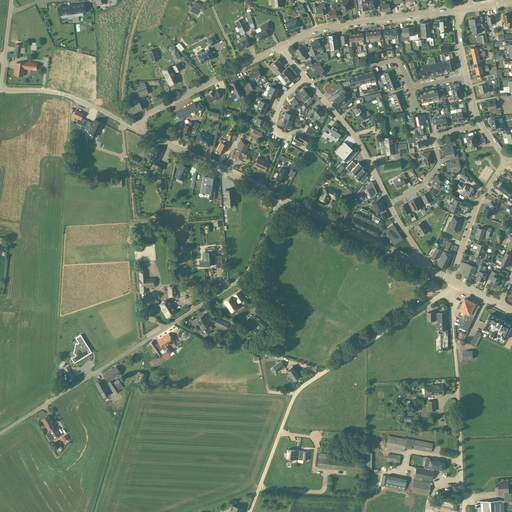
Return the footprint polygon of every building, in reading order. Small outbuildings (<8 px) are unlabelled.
[(193,6),(199,9),(202,3),(196,0),(193,6)] [(340,0),(341,3),(340,3),(342,12),(349,11),(348,6),(351,5),(350,0),(340,0)] [(363,11),(368,10),(366,0),(357,0),(359,9),(362,9),(363,11)] [(374,9),(374,7),(377,7),(376,0),(366,0),(368,10),(374,9)] [(389,4),(385,4),(385,0),(381,1),(382,5),(381,5),(382,12),(390,11),(389,4)] [(318,3),(319,6),(315,7),(316,17),(323,16),(323,12),(326,11),(324,2),(318,3)] [(306,13),(302,3),(296,6),(297,10),(298,9),(300,15),(306,13)] [(336,17),(336,13),(339,12),(337,3),(331,4),(332,11),(328,11),(329,18),(330,19),(332,19),(333,18),(336,17)] [(76,8),(71,8),(72,14),(72,17),(83,16),(82,13),(85,13),(84,4),(76,5),(76,8)] [(72,17),(72,14),(71,8),(66,9),(66,6),(58,7),(58,8),(56,8),(57,12),(58,12),(59,16),(61,15),(62,18),(72,17)] [(246,12),(251,28),(253,32),(255,30),(253,27),(254,26),(253,24),(256,22),(253,13),(252,14),(250,9),(247,10),(247,12),(246,12)] [(504,23),(505,27),(508,26),(508,28),(511,27),(511,25),(511,17),(510,17),(510,14),(507,14),(506,13),(504,14),(503,15),(504,23)] [(487,17),(488,24),(489,28),(496,27),(494,16),(493,16),(492,16),(491,16),(490,17),(487,17)] [(299,27),(300,26),(299,23),(298,24),(296,18),(289,21),(288,17),(283,19),(288,31),(299,27)] [(472,25),(473,33),(481,32),(479,18),(469,20),(470,26),(472,25)] [(439,33),(448,32),(447,21),(438,21),(439,33)] [(262,31),(257,33),(260,41),(264,39),(265,39),(269,37),(266,32),(272,29),(268,22),(259,27),(262,31)] [(436,44),(435,38),(431,39),(430,37),(429,23),(420,23),(421,37),(427,37),(427,41),(430,41),(430,45),(436,44)] [(403,36),(406,36),(407,43),(410,43),(410,44),(409,36),(408,28),(402,28),(403,36)] [(397,29),(391,30),(392,39),(392,43),(395,43),(395,44),(401,43),(401,39),(401,35),(398,35),(397,29)] [(385,38),(386,38),(386,44),(385,44),(386,51),(392,50),(392,44),(392,43),(392,41),(390,41),(390,39),(392,39),(391,30),(384,30),(385,38)] [(380,31),(373,32),(374,41),(381,40),(380,31)] [(366,33),(366,39),(367,42),(374,41),(373,32),(366,33)] [(361,43),(364,43),(363,33),(356,34),(356,42),(361,41),(361,43)] [(353,42),(356,42),(356,34),(348,35),(350,47),(353,46),(353,42)] [(213,35),(207,38),(211,46),(217,43),(213,35)] [(329,49),(335,49),(335,53),(339,52),(336,35),(327,36),(329,49)] [(238,40),(239,43),(236,44),(240,52),(251,46),(247,39),(244,40),(243,37),(238,40)] [(316,49),(321,47),(318,40),(310,43),(312,49),(309,50),(312,56),(318,54),(316,49)] [(181,52),(184,48),(179,42),(176,45),(181,52)] [(298,58),(300,57),(302,61),(309,57),(305,50),(304,51),(301,47),(296,50),(298,54),(296,55),(298,58)] [(472,52),(473,56),(479,54),(477,47),(471,48),(472,52)] [(156,49),(148,52),(151,60),(154,62),(157,61),(158,57),(156,49)] [(200,50),(197,52),(198,55),(197,55),(202,64),(214,58),(209,49),(202,53),(200,50)] [(499,51),(497,51),(494,52),(496,60),(503,59),(503,55),(499,56),(499,51)] [(481,62),(480,57),(486,56),(485,53),(482,53),(479,54),(473,56),(474,60),(473,60),(474,63),(481,62)] [(444,55),(443,55),(447,72),(448,71),(448,72),(455,70),(451,54),(448,55),(450,60),(446,61),(444,55)] [(447,72),(443,55),(441,56),(443,62),(438,63),(440,73),(447,72)] [(433,75),(440,73),(438,63),(435,64),(434,57),(430,58),(433,75)] [(427,76),(433,75),(430,58),(428,59),(429,65),(424,66),(427,76)] [(275,73),(275,74),(282,68),(280,66),(282,64),(278,59),(271,65),(273,68),(272,69),(274,72),(275,73)] [(23,76),(24,69),(36,70),(37,63),(23,61),(22,64),(16,63),(14,75),(23,76)] [(421,78),(427,76),(424,66),(421,67),(420,61),(417,61),(418,67),(417,67),(420,78),(421,78)] [(314,68),(315,70),(313,72),(317,78),(325,73),(322,67),(321,67),(320,66),(321,66),(320,62),(312,65),(311,65),(313,69),(314,68)] [(483,70),(481,62),(474,63),(475,67),(476,71),(483,70)] [(173,68),(172,69),(171,67),(163,71),(170,85),(178,81),(174,74),(182,69),(179,63),(172,66),(173,68)] [(414,80),(420,78),(417,67),(414,68),(413,63),(410,64),(414,80)] [(284,70),(282,68),(275,74),(277,76),(280,74),(283,79),(290,73),(286,68),(284,70)] [(262,77),(258,70),(249,74),(253,81),(262,77)] [(484,77),(483,70),(476,71),(477,75),(478,79),(484,77)] [(381,78),(382,81),(393,76),(391,71),(383,74),(385,77),(381,78)] [(293,82),(291,79),(294,77),(290,73),(283,79),(287,83),(285,84),(287,87),(293,82)] [(351,88),(356,87),(353,76),(348,77),(351,88)] [(387,82),(388,85),(396,82),(393,76),(382,81),(383,83),(387,82)] [(481,93),(486,92),(487,93),(491,92),(490,85),(492,84),(491,79),(488,80),(484,81),(485,84),(479,86),(481,93)] [(230,84),(233,92),(234,92),(231,94),(233,99),(237,97),(238,100),(244,97),(242,95),(244,94),(241,88),(240,89),(236,80),(230,84)] [(255,88),(251,80),(246,83),(250,90),(255,88)] [(333,96),(343,87),(338,82),(336,84),(333,81),(330,84),(329,83),(325,87),(325,88),(324,89),(328,93),(331,91),(332,92),(330,93),(333,96)] [(387,92),(390,91),(398,88),(396,82),(388,85),(389,88),(385,89),(387,92)] [(136,86),(140,97),(149,94),(145,83),(136,86)] [(268,86),(270,86),(268,92),(276,95),(278,90),(275,88),(276,86),(270,83),(268,86)] [(460,87),(453,89),(453,86),(450,87),(451,90),(452,95),(461,93),(460,87)] [(298,97),(304,104),(311,98),(303,89),(303,90),(303,89),(302,89),(300,91),(300,92),(299,93),(298,92),(296,94),(298,97)] [(343,89),(338,93),(341,96),(335,100),(340,105),(347,99),(345,95),(347,93),(343,89)] [(437,89),(431,90),(433,100),(439,99),(439,101),(442,100),(441,94),(438,95),(437,89)] [(206,96),(209,103),(220,98),(221,100),(223,99),(224,94),(222,91),(218,93),(217,91),(213,92),(209,94),(206,96)] [(385,100),(392,97),(394,100),(401,97),(399,91),(384,97),(385,100)] [(268,92),(266,96),(264,96),(263,98),(258,96),(258,97),(270,101),(271,99),(274,100),(276,95),(268,92)] [(380,92),(370,95),(371,101),(376,100),(377,102),(382,101),(380,92)] [(457,102),(456,100),(462,98),(461,93),(452,95),(449,96),(450,100),(453,100),(454,100),(454,103),(457,102)] [(298,97),(296,94),(293,96),(294,97),(289,101),(295,108),(300,104),(302,106),(304,104),(298,97)] [(259,101),(258,105),(255,104),(254,105),(266,109),(267,106),(268,106),(270,101),(258,97),(257,100),(259,101)] [(394,100),(395,103),(391,105),(392,107),(404,103),(401,97),(394,100)] [(142,109),(139,102),(137,98),(132,100),(135,104),(128,108),(131,114),(142,109)] [(482,102),(484,112),(497,110),(495,100),(482,102)] [(176,111),(178,115),(177,117),(176,118),(176,120),(178,122),(180,122),(181,122),(183,121),(183,119),(183,117),(190,113),(191,115),(192,116),(193,116),(194,115),(195,114),(195,113),(194,111),(198,109),(194,102),(176,111)] [(406,109),(404,103),(392,107),(393,110),(397,108),(398,112),(406,109)] [(356,115),(361,122),(366,118),(366,119),(371,115),(368,111),(364,115),(362,113),(363,111),(357,104),(351,109),(356,115)] [(255,111),(257,111),(256,114),(263,117),(265,112),(266,109),(254,105),(253,109),(256,110),(255,111)] [(313,121),(317,118),(317,119),(323,114),(318,108),(313,112),(311,109),(307,113),(313,121)] [(461,110),(461,112),(456,113),(458,123),(464,122),(463,117),(466,117),(464,109),(461,110)] [(73,116),(81,120),(84,114),(76,110),(73,116)] [(292,121),(293,116),(296,116),(297,113),(288,110),(287,113),(285,112),(283,118),(292,121)] [(451,112),(447,113),(449,119),(451,118),(453,124),(458,123),(456,113),(451,114),(451,112)] [(442,114),(443,118),(440,118),(442,128),(448,127),(446,119),(449,119),(447,113),(444,113),(445,114),(442,114)] [(262,119),(263,117),(256,114),(254,119),(256,120),(254,123),(263,127),(265,121),(264,121),(264,120),(262,119)] [(421,115),(415,116),(417,125),(420,125),(421,128),(426,127),(425,120),(422,121),(421,115)] [(413,126),(417,125),(415,116),(409,118),(410,123),(407,124),(409,130),(414,129),(413,126)] [(440,118),(437,119),(437,116),(434,116),(434,117),(431,118),(433,125),(435,125),(436,129),(442,128),(440,118)] [(292,126),(290,126),(292,121),(283,118),(282,123),(283,123),(282,126),(291,130),(292,126)] [(499,118),(495,119),(495,118),(489,119),(489,120),(490,123),(490,124),(491,124),(492,128),(497,127),(498,130),(504,129),(503,123),(500,124),(499,118)] [(88,134),(89,132),(97,136),(103,124),(95,119),(93,123),(85,119),(83,123),(81,126),(80,129),(88,134)] [(181,133),(182,133),(182,134),(184,135),(185,134),(187,136),(189,132),(189,133),(191,129),(195,131),(198,124),(194,122),(193,124),(189,122),(188,126),(185,125),(181,133)] [(314,130),(308,126),(305,132),(311,135),(314,130)] [(336,130),(333,127),(331,130),(325,126),(323,130),(325,132),(322,136),(326,138),(326,139),(328,140),(331,142),(332,140),(335,142),(340,135),(337,133),(335,131),(336,130)] [(253,129),(251,135),(260,139),(262,133),(253,129)] [(509,130),(502,131),(498,132),(499,134),(503,133),(504,138),(507,137),(509,143),(511,142),(511,133),(510,134),(509,130)] [(200,132),(196,140),(208,146),(212,138),(200,132)] [(465,134),(466,137),(467,143),(476,141),(475,136),(468,137),(468,133),(465,134)] [(300,136),(296,135),(293,141),(296,143),(295,145),(299,147),(301,143),(306,145),(310,138),(301,134),(300,136)] [(415,145),(418,144),(419,148),(428,146),(427,139),(426,136),(414,138),(415,145)] [(394,144),(393,137),(383,139),(384,145),(383,145),(385,155),(399,153),(398,149),(395,149),(394,144)] [(224,140),(223,143),(221,142),(217,150),(218,150),(217,151),(220,152),(220,151),(223,152),(225,148),(227,149),(229,145),(228,145),(229,142),(224,140)] [(247,159),(250,152),(246,150),(249,144),(241,140),(233,157),(239,160),(241,156),(247,159)] [(443,147),(444,152),(453,151),(452,147),(455,147),(454,141),(448,143),(448,146),(443,147)] [(477,146),(476,141),(467,143),(468,148),(464,149),(465,152),(471,151),(471,147),(477,146)] [(344,142),(335,152),(346,162),(355,152),(351,148),(351,149),(348,146),(344,142)] [(398,145),(399,155),(408,153),(407,143),(398,145)] [(158,162),(163,150),(154,146),(149,158),(153,159),(150,165),(162,170),(165,165),(158,162)] [(453,154),(453,151),(444,152),(445,158),(451,157),(451,160),(458,159),(457,153),(453,154)] [(423,163),(424,163),(425,163),(428,165),(430,162),(430,161),(432,161),(430,153),(421,154),(423,163)] [(139,159),(133,156),(130,162),(137,165),(139,159)] [(269,162),(258,157),(254,166),(264,171),(269,162)] [(459,169),(460,168),(458,160),(446,162),(447,171),(451,170),(451,172),(459,171),(459,169)] [(293,161),(289,169),(296,172),(300,164),(293,161)] [(354,177),(362,168),(363,167),(358,162),(356,165),(352,161),(346,168),(354,177)] [(383,164),(380,164),(381,172),(384,172),(401,170),(400,161),(383,164)] [(289,171),(287,170),(289,167),(283,164),(282,168),(281,167),(276,179),(284,182),(289,171)] [(181,165),(175,176),(183,180),(188,168),(181,165)] [(365,175),(367,173),(362,168),(354,177),(362,184),(368,178),(365,175)] [(397,178),(399,181),(394,183),(397,189),(406,185),(404,181),(407,180),(404,173),(401,175),(401,176),(397,178)] [(448,180),(450,177),(453,179),(454,176),(452,175),(446,173),(443,177),(441,178),(437,175),(434,179),(443,187),(446,184),(443,182),(444,180),(445,179),(448,180)] [(468,177),(461,173),(461,174),(460,173),(457,177),(458,178),(458,179),(465,183),(468,177)] [(213,177),(203,176),(200,192),(209,193),(208,199),(213,200),(216,181),(212,180),(213,177)] [(437,196),(443,187),(434,179),(430,184),(434,187),(434,189),(431,192),(437,196)] [(369,183),(365,186),(371,198),(375,196),(375,194),(377,193),(371,181),(369,183)] [(498,189),(504,193),(510,185),(504,181),(498,189)] [(463,190),(462,191),(460,194),(464,196),(466,194),(469,196),(468,197),(470,198),(472,195),(472,194),(475,189),(470,186),(470,187),(466,185),(463,184),(462,186),(459,183),(457,185),(460,188),(463,190)] [(328,192),(324,190),(319,199),(326,202),(328,199),(330,196),(336,199),(338,194),(329,189),(328,192)] [(226,208),(230,208),(230,205),(234,204),(233,191),(225,191),(226,208)] [(425,204),(429,202),(434,203),(437,201),(436,199),(432,194),(429,196),(428,196),(426,193),(421,196),(425,204)] [(371,202),(374,208),(382,204),(380,198),(371,202)] [(416,199),(407,203),(412,211),(420,207),(416,199)] [(453,199),(452,202),(453,202),(450,211),(456,213),(459,207),(465,209),(467,204),(460,202),(453,199)] [(408,216),(408,215),(412,213),(412,212),(412,211),(407,203),(400,207),(404,214),(403,215),(404,217),(405,218),(408,216)] [(498,205),(491,203),(489,209),(486,208),(483,215),(490,217),(491,213),(495,214),(498,205)] [(385,209),(382,204),(374,208),(377,213),(385,209)] [(346,206),(341,218),(346,221),(352,209),(346,206)] [(433,212),(436,217),(446,212),(439,208),(433,212)] [(351,223),(357,226),(362,216),(355,213),(351,223)] [(363,229),(368,219),(362,216),(357,226),(363,229)] [(452,222),(453,223),(451,228),(457,230),(461,220),(454,217),(452,222)] [(363,229),(370,232),(374,222),(368,219),(363,229)] [(414,226),(421,236),(428,231),(421,221),(414,226)] [(370,232),(376,235),(381,225),(374,222),(370,232)] [(393,224),(385,229),(389,236),(392,235),(395,240),(401,237),(393,224)] [(486,226),(485,230),(479,228),(476,238),(482,240),(484,235),(488,236),(489,234),(490,234),(492,228),(486,226)] [(449,241),(451,237),(441,232),(439,237),(449,241)] [(449,251),(453,244),(448,241),(444,249),(449,251)] [(487,253),(488,249),(491,250),(491,249),(492,249),(493,248),(493,247),(475,241),(475,243),(474,243),(473,245),(478,247),(477,250),(487,253)] [(221,256),(215,257),(215,253),(214,247),(208,248),(208,253),(202,253),(204,267),(210,266),(210,265),(215,264),(215,261),(221,261),(221,256)] [(431,257),(436,260),(442,251),(436,248),(431,257)] [(486,254),(487,253),(477,250),(472,248),(471,251),(476,252),(475,256),(483,259),(486,253),(486,254)] [(452,256),(443,252),(437,265),(446,269),(452,256)] [(498,253),(497,256),(509,261),(511,255),(506,253),(505,256),(498,253)] [(509,261),(497,256),(495,258),(502,262),(501,264),(492,260),(491,261),(490,264),(500,269),(502,266),(506,268),(506,267),(507,267),(508,265),(508,264),(509,261)] [(484,266),(482,265),(484,261),(480,259),(479,264),(478,265),(475,273),(473,279),(476,280),(477,279),(480,280),(480,281),(480,282),(483,283),(483,282),(484,282),(487,274),(486,274),(487,272),(483,270),(484,266)] [(476,264),(475,267),(466,263),(463,269),(467,271),(465,276),(472,278),(474,273),(475,273),(478,265),(476,264)] [(146,271),(138,272),(140,293),(147,293),(147,288),(155,287),(155,278),(147,279),(146,271)] [(500,279),(497,278),(499,274),(492,271),(488,278),(491,280),(490,284),(496,287),(500,279)] [(167,287),(168,297),(176,297),(176,286),(167,287)] [(227,304),(230,309),(232,312),(237,309),(233,302),(237,300),(238,303),(244,299),(239,292),(234,296),(232,297),(233,298),(231,299),(231,298),(226,302),(225,303),(226,305),(227,304)] [(460,310),(458,315),(459,316),(461,317),(463,318),(465,313),(474,317),(479,307),(480,306),(479,305),(478,305),(475,304),(475,303),(474,302),(472,301),(471,302),(465,298),(462,305),(459,304),(458,306),(459,307),(458,309),(460,310)] [(168,299),(159,305),(167,317),(176,311),(168,299)] [(268,323),(272,318),(259,307),(255,311),(268,323)] [(435,321),(438,321),(438,325),(435,325),(436,350),(449,350),(448,330),(447,312),(438,313),(435,314),(434,312),(428,312),(428,321),(435,321)] [(460,320),(458,322),(460,323),(458,327),(467,331),(474,317),(465,313),(463,318),(461,317),(460,320)] [(490,314),(483,329),(486,330),(485,331),(489,333),(489,332),(492,333),(491,334),(496,337),(497,336),(500,337),(499,338),(502,339),(503,339),(506,340),(511,326),(511,324),(504,321),(499,318),(490,314)] [(201,330),(201,331),(205,336),(211,332),(210,331),(213,329),(204,315),(196,320),(195,321),(201,330)] [(229,324),(229,323),(217,318),(214,325),(226,330),(230,332),(232,325),(229,324)] [(477,331),(470,344),(476,347),(481,336),(480,335),(481,333),(477,331)] [(155,355),(157,357),(166,351),(168,354),(173,351),(170,345),(173,342),(168,334),(158,341),(159,342),(156,344),(153,341),(149,344),(150,345),(146,347),(150,353),(149,353),(152,357),(155,355)] [(75,359),(73,360),(74,363),(77,361),(86,355),(87,355),(88,354),(87,352),(87,350),(89,349),(88,347),(82,337),(81,335),(75,338),(77,340),(78,342),(80,344),(78,345),(77,345),(75,352),(77,352),(78,354),(76,355),(74,356),(75,359)] [(166,351),(157,357),(149,362),(154,368),(171,357),(170,357),(168,354),(166,351)] [(462,352),(463,360),(473,359),(472,351),(462,352)] [(79,362),(80,364),(74,368),(79,375),(92,366),(86,357),(79,362)] [(273,367),(276,373),(285,367),(281,361),(273,367)] [(114,382),(112,380),(117,376),(118,377),(121,375),(116,366),(103,375),(108,382),(115,394),(119,392),(119,391),(123,387),(118,379),(114,382)] [(286,371),(289,375),(288,376),(289,378),(291,378),(293,381),(299,377),(292,366),(286,371)] [(67,367),(64,369),(66,373),(67,373),(68,375),(72,380),(75,378),(69,369),(67,367)] [(144,385),(147,374),(144,373),(145,371),(142,371),(142,372),(138,371),(134,382),(144,385)] [(93,381),(95,384),(103,398),(110,394),(102,380),(99,381),(98,379),(93,381)] [(442,385),(430,386),(424,387),(425,397),(431,396),(431,395),(443,394),(442,385)] [(419,403),(419,401),(413,404),(413,403),(409,405),(411,411),(415,409),(424,405),(423,402),(419,403)] [(435,401),(427,401),(428,411),(436,411),(435,401)] [(414,417),(412,418),(412,417),(404,417),(404,422),(406,422),(407,427),(408,427),(408,431),(413,431),(412,427),(411,427),(413,427),(418,427),(418,424),(413,425),(413,423),(417,423),(417,420),(418,420),(418,414),(414,414),(414,417)] [(48,431),(49,430),(49,431),(49,432),(54,440),(61,435),(56,427),(55,427),(54,427),(51,423),(52,422),(48,415),(42,419),(46,426),(48,431)] [(411,449),(431,452),(433,443),(406,438),(406,439),(404,439),(388,436),(386,448),(404,452),(405,448),(411,449)] [(293,460),(293,459),(307,460),(308,452),(287,450),(286,458),(287,458),(287,459),(287,460),(287,461),(288,462),(291,462),(292,462),(292,461),(293,460)] [(327,454),(319,453),(317,468),(358,473),(358,471),(364,472),(365,464),(326,459),(327,454)] [(401,456),(388,454),(386,461),(399,464),(401,456)] [(425,461),(423,469),(416,468),(413,480),(411,493),(429,496),(431,484),(430,483),(430,481),(432,481),(434,471),(433,471),(434,469),(443,471),(445,461),(430,458),(429,462),(425,461)] [(405,491),(407,479),(387,475),(385,487),(405,491)] [(499,493),(504,493),(504,501),(502,501),(502,500),(477,501),(477,511),(504,511),(504,502),(511,502),(511,493),(509,493),(509,492),(508,482),(503,482),(503,483),(498,483),(499,493)]
